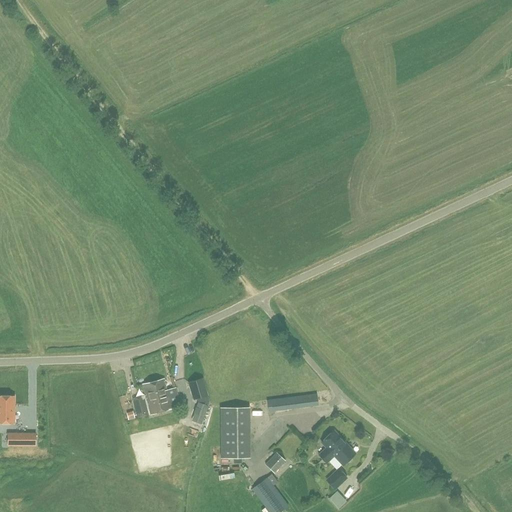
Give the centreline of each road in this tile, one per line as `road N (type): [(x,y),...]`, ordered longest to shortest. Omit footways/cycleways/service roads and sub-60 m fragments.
road 1 (track): [(18,0),(257,299)]
road 2 (unclassified): [(257,299),(511,180)]
road 3 (unclassified): [(0,363),(145,350),(257,299)]
road 4 (unclassified): [(385,431),(343,399),(257,299)]
road 5 (track): [(106,358),(149,511)]
road 6 (unclassified): [(385,431),(475,511)]
